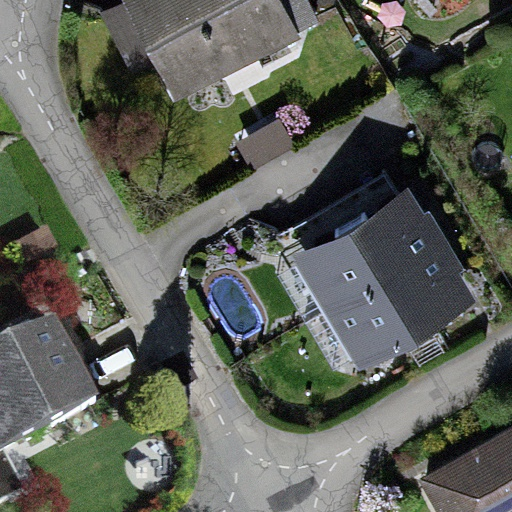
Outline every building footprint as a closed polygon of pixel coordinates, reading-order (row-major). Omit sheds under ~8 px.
[(264,0),(120,0),(117,2),(172,109),(290,49),(264,0)] [(305,252),(333,299),(429,242),(401,195),(305,252)] [(462,297),(429,242),(333,299),(365,354),(462,297)] [(0,448),(95,398),(53,320),(0,348),(0,448)] [(511,511),(511,431),(412,494),(423,511),(511,511)]
